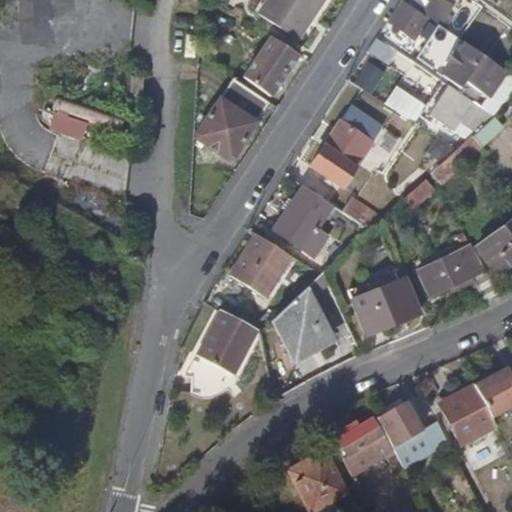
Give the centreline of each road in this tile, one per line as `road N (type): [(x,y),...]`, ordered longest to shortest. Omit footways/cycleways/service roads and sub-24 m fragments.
road 1 (residential): [(123,511),(168,295),(374,0)]
road 2 (residential): [(149,511),(249,435),(511,310)]
road 3 (track): [(168,295),(171,0)]
